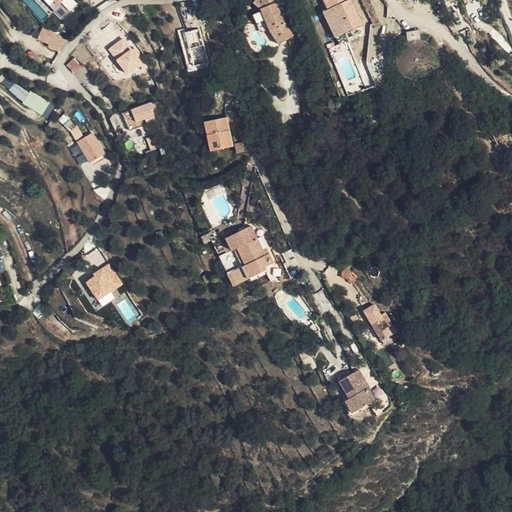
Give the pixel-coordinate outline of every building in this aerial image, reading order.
[(254,15),(264,31),(266,33),(276,41),(287,30),(278,22),(265,3),(259,0),(247,0),(243,8),(252,13),(254,15)] [(332,16),(326,19),(334,35),(360,23),(349,0),(324,0),(328,8),(332,16)] [(323,10),(326,19),(332,16),(328,8),(323,10)] [(256,36),(264,31),(254,15),(245,20),(256,36)] [(177,33),(189,72),(210,65),(199,27),(177,33)] [(406,33),(408,40),(419,38),(418,31),(406,33)] [(56,36),(51,45),(60,51),(65,42),(56,36)] [(437,66),(437,64),(437,60),(436,55),(435,50),(432,47),(429,43),(424,40),(421,39),(419,38),(408,40),(404,43),(400,46),(397,51),(396,54),(395,58),(396,63),(396,66),(398,71),(401,75),(404,77),(405,78),(409,79),(414,81),(418,81),(422,80),(427,78),(431,75),(435,70),(437,66)] [(123,39),(108,49),(128,78),(145,66),(138,56),(141,55),(135,47),(130,50),(123,39)] [(73,59),(67,65),(73,72),(79,66),(73,59)] [(0,81),(7,89),(13,83),(6,76),(0,81)] [(7,96),(49,115),(54,103),(12,84),(7,96)] [(138,127),(147,124),(160,120),(153,102),(131,110),(138,127)] [(227,117),(204,122),(210,151),(233,146),(227,117)] [(71,129),(75,138),(81,135),(78,126),(71,129)] [(93,133),(77,142),(90,163),(106,154),(93,133)] [(77,143),(70,147),(79,165),(86,161),(77,143)] [(154,150),(148,152),(153,164),(158,161),(154,150)] [(34,202),(37,209),(43,206),(41,200),(34,202)] [(43,206),(37,209),(35,210),(38,218),(48,214),(45,205),(43,206)] [(265,255),(262,250),(251,226),(226,238),(232,250),(238,248),(245,265),(227,274),(233,286),(267,270),(265,267),(274,263),(269,253),(265,255)] [(95,277),(86,282),(98,300),(123,284),(110,264),(93,274),(95,277)] [(279,279),(282,281),(287,281),(288,281),(283,272),(279,279)] [(381,340),(396,331),(393,326),(387,316),(372,325),(381,340)] [(303,360),(311,356),(306,346),(298,350),(303,360)] [(317,367),(311,356),(303,360),(308,371),(317,367)] [(358,370),(354,372),(364,390),(367,388),(368,387),(358,370)] [(364,390),(354,372),(346,377),(339,381),(349,398),(344,401),(352,413),(374,400),(367,388),(364,390)]
